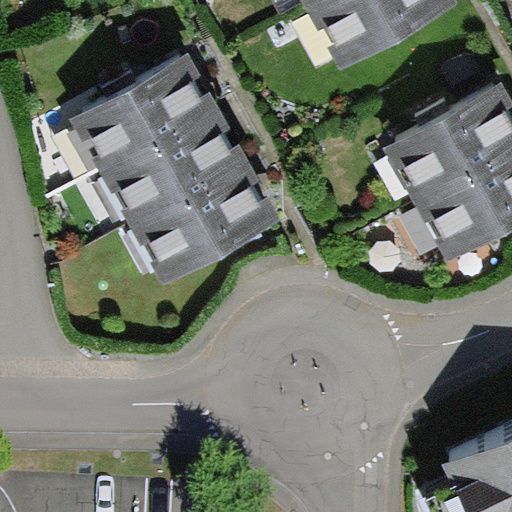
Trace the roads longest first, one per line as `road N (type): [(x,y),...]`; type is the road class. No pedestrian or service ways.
road 1 (residential): [(2,398),(236,392)]
road 2 (residential): [(0,182),(2,398)]
road 3 (residential): [(367,361),(346,331),(319,318),(288,318),(248,345),(236,392)]
road 4 (residential): [(367,361),(511,320)]
road 5 (residential): [(236,392),(243,415),(273,445),(297,452),(337,445)]
